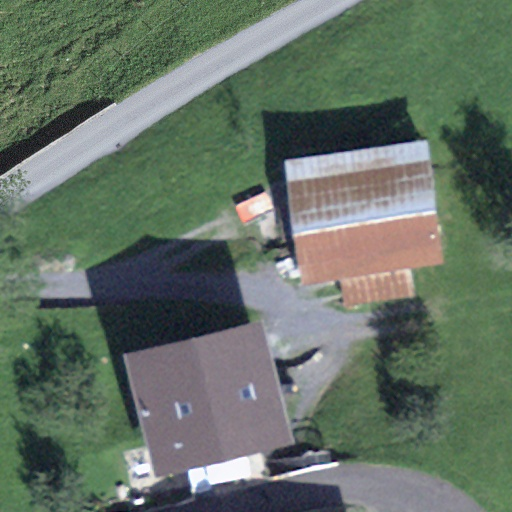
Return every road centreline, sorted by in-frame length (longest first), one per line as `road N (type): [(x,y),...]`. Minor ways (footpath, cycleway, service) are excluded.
road 1 (track): [(0,195),(333,0)]
road 2 (track): [(0,286),(193,292),(335,329)]
road 3 (track): [(233,511),(367,486),(459,511)]
